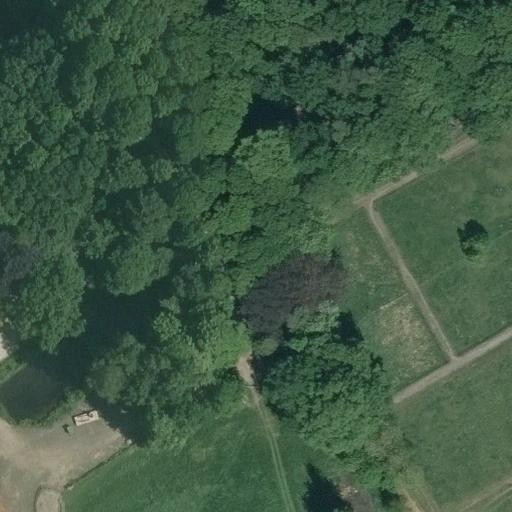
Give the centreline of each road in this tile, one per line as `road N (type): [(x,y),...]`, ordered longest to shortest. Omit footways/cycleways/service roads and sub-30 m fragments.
road 1 (track): [(404,511),(333,383),(229,355),(227,276),(65,0)]
road 2 (track): [(229,355),(195,388),(112,438),(42,465),(0,442)]
